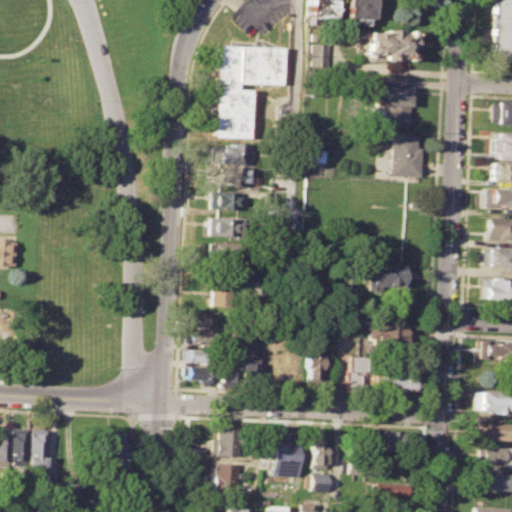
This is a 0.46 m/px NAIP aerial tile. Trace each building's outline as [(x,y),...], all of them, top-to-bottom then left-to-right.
[(308,0),(308,24),(333,25),(334,0),(308,0)] [(345,0),(345,17),(351,17),(350,24),(370,25),(371,0),(345,0)] [(490,0),(511,0),(511,56),(488,56),(490,0)] [(352,31),(380,32),(380,28),(394,28),(394,32),(401,32),(401,29),(405,29),(408,31),(408,35),(414,35),(414,50),(404,60),(401,56),(394,56),(392,59),(381,58),(378,61),(368,60),(366,55),(361,55),(361,51),(355,51),(355,45),(352,44),(352,31)] [(308,42),(325,43),(324,65),(307,64),(308,42)] [(209,136),(246,138),(248,84),(280,85),(282,47),(213,45),(209,136)] [(383,76),(406,77),(405,122),(371,122),(372,84),(383,85),(383,76)] [(492,98),(511,99),(511,124),(490,123),(491,120),(486,119),(487,101),(492,101),(492,98)] [(490,131),(511,132),(511,159),(489,158),(489,152),(486,151),(486,137),(490,137),(490,131)] [(388,133),(413,135),(413,147),(418,147),(416,175),(386,174),(388,133)] [(208,144),(227,145),(227,141),(241,141),(241,145),(250,145),(249,159),(240,159),(240,163),(208,162),(208,144)] [(485,161),(511,162),(511,180),(484,180),(485,161)] [(208,165),(246,166),(245,182),(236,181),(234,185),(224,185),(221,181),(208,181),(208,165)] [(480,187),(511,187),(511,203),(479,203),(480,187)] [(206,190),(241,191),(240,208),(205,207),(206,190)] [(205,216),(236,217),(236,234),(205,233),(205,216)] [(483,217),(506,218),(506,224),(511,224),(511,238),(482,237),(483,217)] [(276,227),(290,227),(289,242),(276,242),(276,227)] [(0,265),(14,266),(16,240),(0,238),(0,265)] [(205,240),(237,241),(237,259),(204,258),(205,240)] [(478,247),(511,247),(511,270),(503,270),(503,265),(477,264),(478,247)] [(369,262),(404,264),(402,286),(368,284),(369,262)] [(476,277),(511,278),(511,303),(499,303),(499,299),(475,298),(476,277)] [(206,281),(229,282),(228,305),(205,304),(206,281)] [(184,312),(211,313),(211,327),(184,326),(184,312)] [(345,321),(354,322),(353,333),(344,333),(345,321)] [(369,322),(402,324),(401,342),(368,340),(369,322)] [(186,330),(215,331),(215,344),(185,343),(186,330)] [(473,338),(492,339),(492,342),(509,343),(509,340),(511,340),(511,359),(471,357),(473,338)] [(300,344),(316,345),(315,354),(318,355),(317,381),(302,381),(303,366),(299,366),(300,344)] [(184,347),(208,348),(208,363),(197,363),(197,359),(184,359),(184,347)] [(218,353),(234,353),(233,382),(217,381),(218,353)] [(239,355),(255,355),(254,383),(238,382),(239,355)] [(343,355),(360,356),(359,385),(342,385),(343,355)] [(183,365),(211,365),(211,384),(200,384),(200,378),(183,378),(183,365)] [(372,373),(416,375),(415,388),(399,388),(396,391),(387,391),(384,388),(371,387),(372,373)] [(468,390),(511,391),(511,409),(497,409),(496,413),(486,412),(483,409),(467,408),(468,390)] [(473,420),(504,422),(503,442),(467,440),(467,425),(472,425),(473,420)] [(7,426),(23,427),(21,464),(6,463),(7,426)] [(214,427),(237,428),(236,455),(213,454),(214,427)] [(27,428),(42,428),(40,465),(25,465),(27,428)] [(100,430),(123,431),(121,474),(98,473),(100,430)] [(367,430),(406,432),(405,451),(366,449),(367,430)] [(265,475),(266,447),(264,447),(265,432),(286,433),(286,441),(293,441),(291,476),(265,475)] [(303,435),(320,436),(319,455),(322,455),(321,468),(301,467),(303,435)] [(472,444),(510,446),(509,465),(471,462),(472,444)] [(214,461),(235,462),(234,490),(213,489),(214,461)] [(469,470),(506,472),(505,489),(468,488),(469,470)] [(305,490),(305,472),(323,472),(323,491),(305,490)] [(361,480),(402,483),(401,501),(360,499),(361,480)] [(59,481),(74,482),(73,499),(58,498),(59,481)] [(296,502),(313,503),(312,510),(317,510),(316,511),(293,511),(293,509),(296,509),(296,502)]
